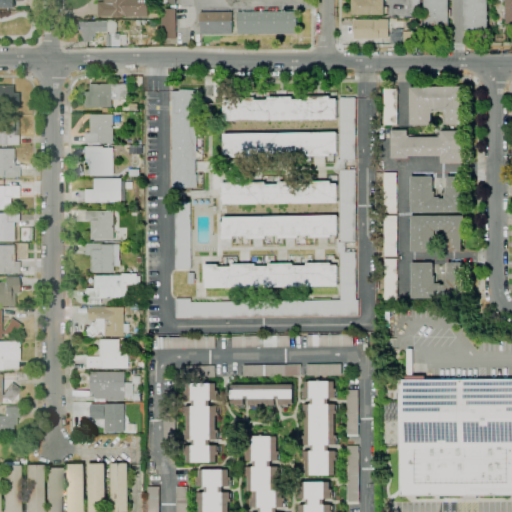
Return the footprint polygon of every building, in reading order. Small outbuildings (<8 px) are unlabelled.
[(128,17),(128,16),(113,16),(113,17),(99,17),(99,2),(106,2),(106,0),(153,0),(153,3),(149,3),(149,16),(128,17)] [(385,0),(386,15),(353,15),(353,0),(385,0)] [(421,0),(421,17),(407,17),(407,0),(421,0)] [(426,33),(425,0),(449,0),(450,33),(426,33)] [(488,0),(489,30),(465,30),(464,0),(488,0)] [(176,8),(177,38),(162,38),(162,9),(176,8)] [(201,35),(201,12),(233,12),(233,34),(201,35)] [(297,34),(238,34),(238,12),(297,12),(297,34)] [(12,38),(0,38),(0,16),(21,17),(21,21),(18,21),(18,25),(12,25),(12,38)] [(389,38),(356,38),(356,19),(389,19),(389,20),(397,20),(397,31),(389,31),(389,38)] [(89,42),(89,40),(80,40),(80,30),(78,30),(77,22),(108,21),(109,32),(97,32),(97,36),(93,36),(93,40),(92,40),(92,42),(89,42)] [(404,42),(404,32),(418,29),(419,39),(404,42)] [(121,46),(107,46),(107,33),(121,33),(121,46)] [(113,107),(86,107),(86,92),(91,91),(91,84),(129,83),(129,99),(113,99),(113,107)] [(0,108),(0,85),(12,85),(12,92),(18,92),(18,108),(0,108)] [(465,124),(447,124),(447,112),(445,112),(445,109),(434,109),(434,113),(431,113),(431,124),(411,124),(411,86),(465,86),(465,124)] [(214,96),(206,97),(206,87),(214,87),(214,96)] [(198,187),(173,188),(173,91),(181,91),(181,90),(195,90),(195,88),(197,88),(197,124),(196,124),(196,136),(198,136),(198,159),(196,159),(196,175),(198,175),(198,187)] [(398,124),(384,124),(385,88),(399,88),(398,124)] [(332,119),(332,118),(234,120),(234,119),(216,119),(215,96),(256,95),(256,100),(270,100),(270,97),(293,97),(293,99),(307,99),(307,97),(321,96),(321,95),(331,95),(331,98),(338,97),(339,119),(332,119)] [(359,316),(176,317),(176,298),(192,298),(192,302),(342,300),(341,252),(339,252),(339,241),(341,241),(341,170),(338,170),(338,156),(338,155),(342,155),(342,97),(346,97),(356,97),(357,159),(346,159),(346,170),(356,169),(357,242),(346,242),(346,252),(357,252),(357,300),(359,300),(359,316)] [(86,143),(86,130),(91,130),(91,115),(114,114),(114,117),(120,117),(120,122),(114,123),(115,142),(86,143)] [(18,144),(0,144),(0,116),(18,116),(18,144)] [(464,163),(442,163),(442,156),(410,156),(410,158),(392,158),(393,129),(409,129),(409,135),(411,135),(411,136),(440,136),(440,135),(442,135),(442,130),(465,130),(464,163)] [(331,157),(274,156),(225,155),(225,134),(339,132),(338,155),(338,156),(331,156),(331,157)] [(115,175),(92,175),(92,174),(89,174),(89,164),(92,164),(92,158),(86,159),(86,146),(104,146),(104,148),(114,148),(114,145),(118,145),(118,146),(125,146),(125,150),(115,151),(115,166),(121,166),(121,172),(115,172),(115,175)] [(18,177),(0,177),(0,148),(13,148),(13,164),(18,164),(18,177)] [(398,212),(385,213),(385,172),(398,172),(398,212)] [(466,211),(412,211),(412,176),(435,176),(434,190),(436,190),(436,197),(442,197),(442,198),(446,198),(446,193),(447,193),(447,188),(449,188),(449,176),(463,176),(463,193),(466,193),(466,211)] [(86,202),(86,189),(95,189),(95,186),(95,183),(95,179),(122,178),(122,181),(126,181),(126,200),(122,200),(122,201),(86,202)] [(339,202),(225,204),(223,182),(234,182),(234,184),(247,184),(247,182),(267,182),(267,184),(280,184),(280,182),(299,181),(299,184),(312,183),(312,180),(332,180),(332,183),(339,183),(339,202)] [(10,209),(0,209),(0,185),(19,185),(19,197),(10,197),(10,209)] [(190,270),(175,270),(176,202),(192,202),(192,269),(190,270)] [(115,239),(92,239),(92,218),(86,218),(86,210),(115,210),(115,239)] [(14,241),(0,241),(0,213),(18,213),(18,221),(14,221),(14,241)] [(332,237),(313,237),(313,236),(225,236),(225,216),(339,215),(339,234),(332,234),(332,237)] [(463,250),(448,250),(448,230),(437,230),(437,238),(435,238),(435,251),(413,251),(413,215),(466,216),(466,233),(463,233),(463,250)] [(386,256),(385,216),(398,216),(398,255),(386,256)] [(92,271),(92,255),(87,255),(87,243),(105,242),(105,244),(115,244),(115,250),(120,250),(120,266),(115,266),(115,271),(92,271)] [(1,273),(1,271),(0,271),(0,244),(13,244),(13,261),(19,261),(19,273),(1,273)] [(398,299),(386,299),(386,259),(398,259),(398,299)] [(466,297),(413,298),(413,263),(435,262),(435,276),(436,276),(436,283),(442,283),(442,285),(448,285),(448,273),(449,273),(449,263),(463,262),(463,279),(466,279),(466,297)] [(339,286),(339,283),(207,287),(207,279),(205,279),(205,277),(206,277),(206,264),(219,264),(219,267),(233,267),(233,264),(256,264),(256,266),(270,266),(270,263),(294,263),(294,266),(308,265),(307,263),(332,263),(332,265),(339,265),(339,286)] [(102,305),(87,305),(87,288),(95,288),(95,287),(96,287),(96,275),(122,275),(122,273),(138,273),(138,276),(141,276),(141,284),(128,284),(128,298),(123,298),(123,303),(102,304),(102,305)] [(15,305),(0,305),(0,282),(5,282),(5,277),(19,277),(19,293),(15,293),(15,305)] [(101,338),(91,327),(98,320),(102,325),(105,325),(105,320),(90,319),(91,307),(102,307),(102,306),(106,306),(125,307),(125,336),(106,336),(106,331),(102,331),(101,332),(104,335),(101,338)] [(1,338),(0,338),(0,309),(1,309),(1,330),(3,330),(11,320),(9,319),(10,317),(20,324),(11,336),(6,333),(1,334),(1,338)] [(354,346),(308,346),(308,335),(354,334),(354,346)] [(378,353),(371,354),(370,334),(378,334),(378,353)] [(233,347),(233,337),(291,335),(291,346),(233,347)] [(158,349),(158,338),(215,337),(216,347),(158,349)] [(129,368),(101,368),(101,339),(120,339),(121,348),(129,348),(129,368)] [(2,369),(0,369),(0,341),(19,341),(19,360),(18,360),(18,368),(2,368),(2,369)] [(511,494),(402,495),(402,449),(401,380),(407,380),(407,351),(412,351),(412,376),(426,375),(426,380),(511,379),(511,494)] [(301,375),(244,376),(244,365),(301,364),(301,375)] [(342,375),(307,375),(307,364),(342,364),(342,375)] [(178,366),(179,377),(213,376),(213,365),(178,366)] [(125,400),(108,400),(108,399),(97,399),(91,390),(91,371),(126,372),(126,384),(132,382),(132,375),(137,375),(137,370),(144,370),(143,374),(139,374),(139,382),(133,383),(133,398),(126,398),(124,398),(125,400)] [(2,403),(2,402),(0,402),(0,374),(2,374),(2,394),(3,394),(11,384),(10,383),(11,382),(21,389),(10,402),(2,403)] [(336,474),(312,475),(312,474),(305,474),(305,454),(313,454),(313,444),(303,445),(303,433),(311,433),(311,425),(304,425),(304,403),(312,403),(312,397),(305,397),(305,390),(306,390),(306,381),(311,381),(336,381),(336,391),(337,391),(337,396),(330,396),(330,405),(337,404),(337,411),(336,411),(336,438),(337,438),(337,445),(330,445),(330,450),(335,450),(336,474)] [(217,462),(212,462),(193,461),(188,462),(187,445),(191,445),(191,440),(186,439),(186,406),(191,404),(192,399),(186,400),(187,383),(192,383),(212,383),(217,383),(217,394),(220,393),(219,400),(211,399),(211,405),(219,405),(219,413),(217,413),(217,432),(219,432),(219,439),(211,439),(211,444),(219,445),(219,452),(218,452),(217,462)] [(289,405),(281,405),(281,398),(277,398),(276,405),(269,405),(269,403),(257,403),(257,405),(250,405),(251,398),(246,398),(245,405),(239,406),(239,403),(234,404),(234,397),(233,389),(232,385),(239,385),(240,383),(294,385),(294,389),(294,399),(294,403),(289,403),(289,405)] [(360,435),(346,435),(347,390),(360,390),(360,435)] [(175,449),(164,449),(164,391),(176,391),(176,398),(177,398),(177,401),(176,401),(176,419),(177,419),(177,422),(176,422),(176,436),(177,436),(177,439),(175,439),(175,449)] [(106,433),(105,404),(125,404),(126,433),(106,433)] [(0,431),(0,405),(8,405),(8,406),(19,406),(19,417),(16,417),(16,424),(13,425),(14,431),(0,431)] [(92,426),(87,419),(97,412),(98,413),(96,414),(100,420),(92,426)] [(258,511),(261,511),(261,507),(253,506),(253,500),(255,499),(255,490),(250,490),(248,467),(254,465),(254,461),(246,462),(246,436),(254,438),(262,436),(262,434),(265,434),(265,437),(273,436),(278,436),(278,454),(280,453),(280,461),(272,461),(272,465),(280,467),(280,474),(279,473),(278,488),(283,491),(284,500),(285,500),(285,508),(277,507),(278,511),(258,511)] [(358,503),(346,503),(346,445),(359,445),(358,503)] [(130,511),(113,511),(113,462),(130,462),(130,511)] [(86,511),(70,511),(69,464),(86,463),(86,511)] [(105,511),(89,511),(89,463),(107,463),(105,511)] [(20,511),(2,511),(2,465),(20,464),(20,511)] [(25,511),(25,464),(42,464),(42,511),(25,511)] [(63,511),(46,511),(46,467),(63,467),(63,511)] [(200,511),(201,499),(199,499),(199,491),(201,491),(201,486),(197,486),(198,470),(205,470),(224,469),(231,470),(231,487),(223,486),(224,491),(231,492),(231,499),(229,499),(229,511),(200,511)] [(300,511),(300,505),(307,504),(308,499),(300,499),(299,482),(306,483),(325,482),(331,482),(331,491),(333,492),(332,499),(325,498),(325,503),(333,504),(333,511),(331,511),(300,511)] [(177,511),(177,487),(188,487),(188,496),(189,496),(189,499),(189,511),(177,511)] [(160,511),(148,511),(148,488),(160,488),(160,511)]
